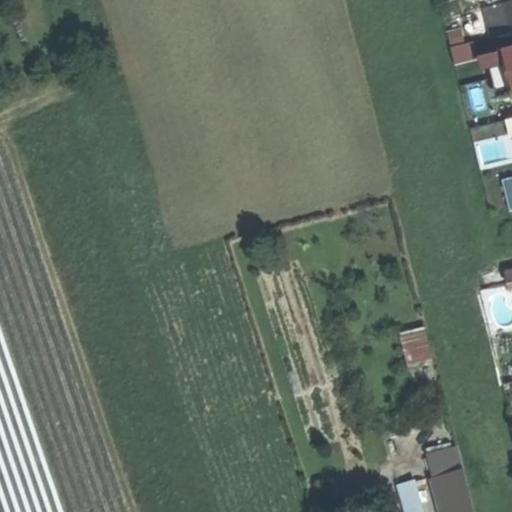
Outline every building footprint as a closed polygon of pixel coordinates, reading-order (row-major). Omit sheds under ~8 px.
[(511,3),(505,5),(485,8),(492,38),(511,34),(511,33),(511,3)] [(479,42),(456,45),(458,61),(480,58),(479,42)] [(511,51),(503,53),(504,57),(511,89),(511,51)] [(511,89),(504,57),(494,59),(503,97),(511,94),(511,89)] [(511,179),(503,182),(510,213),(511,212),(511,179)] [(412,362),(436,358),(431,331),(407,335),(412,362)] [(474,511),(457,446),(427,454),(442,511),(474,511)] [(407,511),(429,511),(421,478),(399,483),(407,511)]
